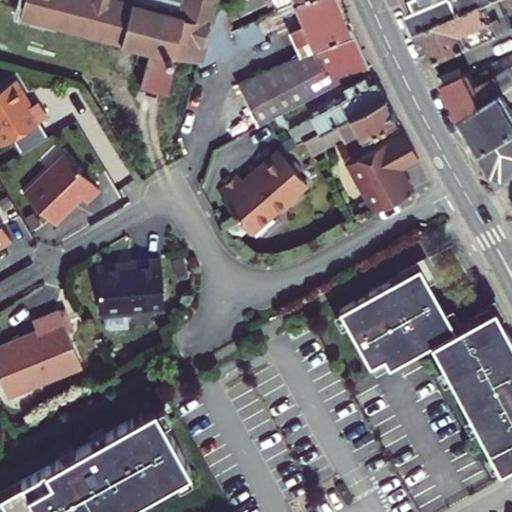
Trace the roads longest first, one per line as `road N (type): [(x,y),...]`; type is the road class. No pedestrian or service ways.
road 1 (residential): [(0,289),(155,203),(187,216),(223,272),(251,283),(285,279),(461,186)]
road 2 (secondary): [(461,186),(369,0)]
